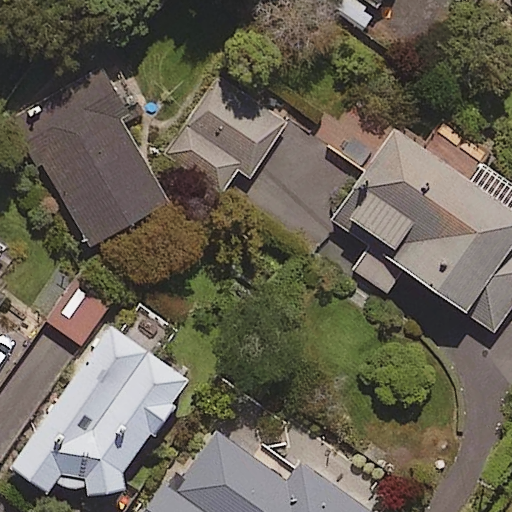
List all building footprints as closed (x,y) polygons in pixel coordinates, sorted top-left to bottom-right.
[(123,117),(92,67),(11,116),(88,243),(163,198),(117,121),(123,117)] [(285,122),(218,78),(166,158),(221,194),(236,170),(248,178),(285,122)] [(466,182),(387,131),(361,171),(301,131),(251,207),(382,292),(396,272),(492,334),(511,303),(511,253),(508,251),(511,244),(511,188),(476,165),(466,182)] [(107,303),(74,283),(49,325),(82,345),(107,303)] [(80,493),(81,499),(124,492),(120,474),(184,381),(152,359),(172,330),(125,298),(7,469),(44,495),(56,477),(80,493)] [(283,479),(214,430),(175,485),(167,479),(143,511),(362,511),(294,464),(283,479)]
